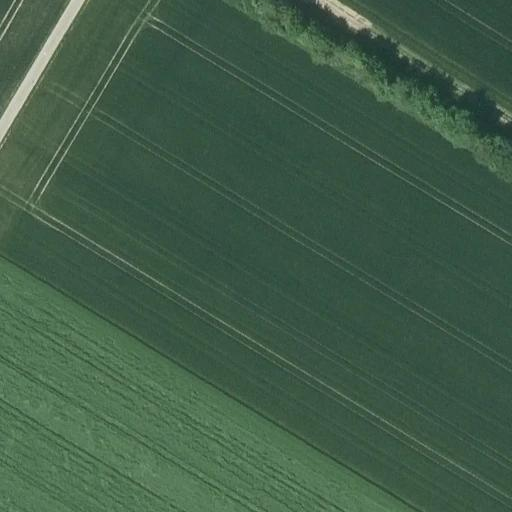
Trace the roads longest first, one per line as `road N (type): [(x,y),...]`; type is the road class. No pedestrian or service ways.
road 1 (track): [(511,130),(309,0)]
road 2 (track): [(0,132),(77,0)]
